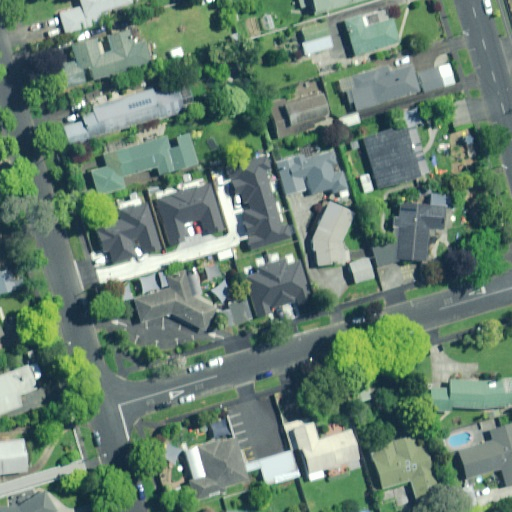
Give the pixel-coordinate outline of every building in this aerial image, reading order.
[(129,3),(127,0),(76,0),(78,8),(57,14),(59,23),(47,26),(51,39),(100,25),(97,12),(129,3)] [(294,0),(297,9),(306,6),(308,13),(324,8),(325,12),(363,0),(294,0)] [(366,27),(362,14),(340,22),(351,58),(396,43),(389,19),(366,27)] [(258,38),(253,18),(234,24),(239,43),(258,38)] [(283,54),(302,49),(304,56),(330,48),(322,23),(297,31),(298,37),(279,42),(283,54)] [(129,45),(125,30),(103,37),(92,40),(68,47),(75,71),(86,68),(90,81),(146,64),(139,42),(129,45)] [(436,67),(415,73),(420,91),(421,94),(453,84),(445,58),(435,62),(436,67)] [(415,93),(409,75),(406,66),(383,73),(381,67),(334,81),(338,93),(341,92),(344,105),(349,103),(352,112),(415,93)] [(77,114),(80,121),(60,128),(69,152),(91,144),(92,147),(133,133),(131,128),(176,112),(165,83),(77,114)] [(321,117),(314,94),(267,108),(277,140),(288,137),(285,128),(321,117)] [(471,125),(463,101),(445,107),(452,131),(471,125)] [(358,123),(355,114),(336,120),(339,129),(358,123)] [(424,176),(409,126),(360,140),(374,190),(424,176)] [(194,165),(185,135),(162,141),(161,137),(108,153),(111,164),(90,170),(98,196),(122,189),(119,178),(153,168),(155,176),(194,165)] [(333,163),(329,152),(301,160),(300,156),(273,164),(283,196),(306,189),(309,200),(327,195),(343,190),(338,172),(330,174),(327,165),(333,163)] [(278,204),(269,168),(244,174),(254,210),(278,204)] [(356,178),(361,194),(371,190),(366,175),(356,178)] [(185,177),(163,185),(173,211),(195,203),(185,177)] [(166,262),(146,197),(117,206),(134,263),(146,259),(148,268),(166,262)] [(234,218),(229,201),(217,205),(222,222),(234,218)] [(392,240),(371,247),(378,267),(400,259),(426,261),(429,228),(443,229),(446,205),(396,201),(392,240)] [(351,214),(321,204),(309,237),(312,266),(338,264),(337,244),(351,214)] [(289,279),(273,224),(238,234),(248,267),(255,265),(258,277),(269,274),(272,284),(289,279)] [(367,279),(362,264),(346,269),(351,285),(367,279)] [(225,304),(215,306),(199,298),(192,270),(159,278),(160,284),(127,293),(136,324),(166,315),(201,332),(207,321),(222,328),(244,322),(237,300),(225,304)] [(37,389),(28,365),(0,375),(0,413),(19,407),(15,397),(37,389)] [(508,408),(508,381),(444,381),(444,389),(427,389),(427,412),(449,412),(449,409),(508,408)] [(302,475),(306,474),(308,481),(322,476),(320,470),(355,460),(346,431),(314,440),(307,417),(281,424),(289,450),(295,448),(302,475)] [(511,422),(486,430),(489,441),(454,452),(462,480),(497,470),(502,488),(511,484),(511,422)] [(438,497),(417,433),(376,446),(380,460),(369,463),(378,491),(406,482),(413,505),(438,497)] [(232,437),(181,452),(182,455),(190,481),(185,482),(190,502),(223,493),(224,499),(248,492),(242,474),(257,469),(262,486),(295,476),(288,452),(263,459),(240,466),(232,437)] [(0,474),(24,472),(20,440),(0,442),(0,474)] [(11,507),(0,507),(0,511),(53,511),(40,492),(11,507)]
